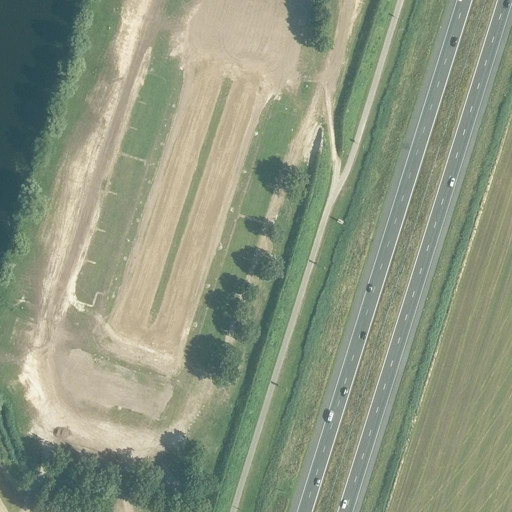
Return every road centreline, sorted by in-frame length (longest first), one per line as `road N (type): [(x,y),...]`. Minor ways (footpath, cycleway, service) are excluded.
road 1 (motorway): [(463,0),(300,511)]
road 2 (motorway): [(346,511),(507,0)]
